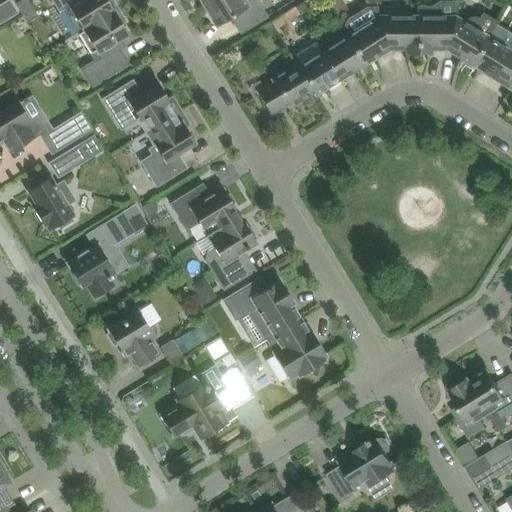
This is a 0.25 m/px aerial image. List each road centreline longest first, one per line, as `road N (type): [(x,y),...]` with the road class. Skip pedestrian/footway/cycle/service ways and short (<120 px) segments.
road 1 (residential): [(511,139),(410,80),(382,89),(264,173)]
road 2 (residential): [(176,511),(393,377)]
road 3 (residential): [(393,377),(264,173)]
road 4 (tertiary): [(102,476),(97,447),(0,283)]
road 5 (residential): [(264,173),(160,0)]
road 6 (tertiary): [(0,335),(77,455),(102,476)]
road 7 (residential): [(393,377),(475,511)]
road 8 (residential): [(393,377),(492,308),(511,277)]
